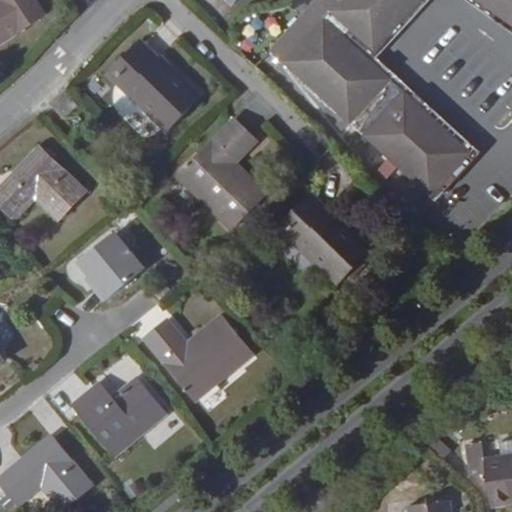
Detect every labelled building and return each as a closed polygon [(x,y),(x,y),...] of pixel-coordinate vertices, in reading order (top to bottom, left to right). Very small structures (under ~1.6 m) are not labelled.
[(0,0),(0,53),(49,21),(35,0),(0,0)] [(323,0),(275,51),(434,200),(477,156),(374,59),(429,0),(323,0)] [(511,0),(478,0),(511,24),(511,0)] [(204,101),(147,42),(113,75),(170,134),(204,101)] [(68,120),(84,106),(70,92),(55,106),(68,120)] [(261,140),(238,118),(180,177),(234,229),(265,197),(234,168),(261,140)] [(45,149),(7,184),(5,184),(0,189),(0,203),(18,221),(40,200),(60,221),(88,193),(45,149)] [(317,195),(284,230),(342,288),(376,254),(317,195)] [(116,236),(81,265),(111,301),(146,272),(116,236)] [(168,319),(143,339),(194,403),(254,355),(222,316),(187,343),(168,319)] [(100,381),(72,405),(114,458),(169,414),(140,377),(114,398),(100,381)] [(54,438),(14,471),(11,469),(0,478),(0,483),(19,507),(43,488),(62,511),(93,486),(54,438)] [(511,442),(502,444),(504,457),(511,456),(511,442)] [(511,456),(504,457),(487,459),(486,443),(468,446),(473,481),(490,479),(494,507),(511,504),(511,456)] [(455,511),(454,499),(410,505),(411,511),(455,511)]
